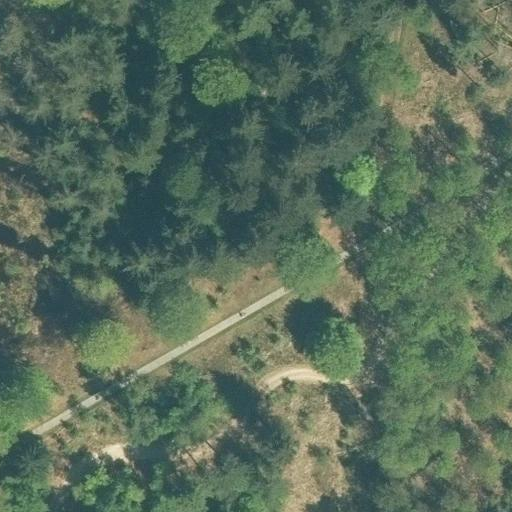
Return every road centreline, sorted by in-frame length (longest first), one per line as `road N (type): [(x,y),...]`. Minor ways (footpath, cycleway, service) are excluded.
road 1 (track): [(381,347),(350,378),(297,373),(273,381),(199,451),(131,452),(90,463),(49,511)]
road 2 (track): [(381,347),(371,40),(381,0)]
road 3 (track): [(511,173),(456,235),(381,347)]
